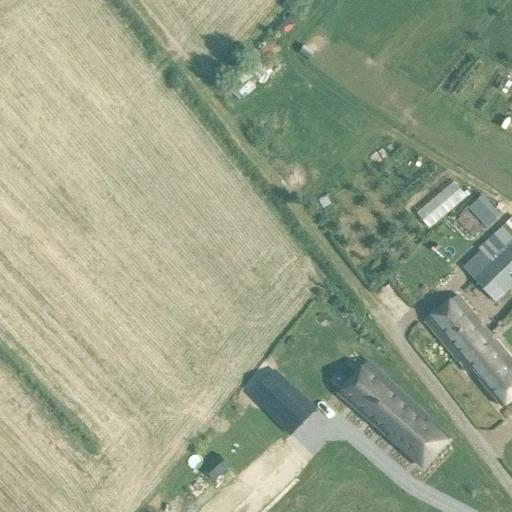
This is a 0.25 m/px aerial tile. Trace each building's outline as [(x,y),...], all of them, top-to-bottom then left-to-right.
[(231,76),(245,91),(271,66),(257,51),(231,76)] [(430,228),(468,197),(454,180),(415,211),(430,228)] [(492,202),(481,212),(493,225),(504,215),(492,202)] [(511,239),(481,269),(473,277),(496,301),(504,293),(511,285),(511,239)] [(511,399),(511,358),(501,346),(458,294),(426,321),(469,373),(475,367),(483,377),(480,379),(503,407),(511,399)] [(368,360),(339,393),(424,467),(451,438),(368,360)] [(284,379),(260,405),(263,408),(291,434),(315,408),(284,379)] [(214,480),(229,466),(218,454),(203,467),(214,480)]
